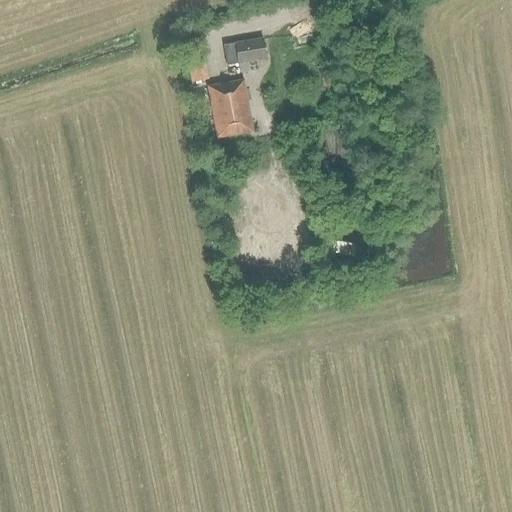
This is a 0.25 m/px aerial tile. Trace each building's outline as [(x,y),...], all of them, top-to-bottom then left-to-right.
[(208,38),(190,39),(193,82),(211,80),(208,38)] [(265,60),(262,41),(223,46),(226,65),(237,64),(239,73),(249,71),(247,63),(265,60)] [(334,88),(333,77),(321,79),(322,90),(334,88)] [(251,132),(242,81),(206,87),(215,138),(251,132)] [(295,124),(288,125),(285,125),(287,132),(297,131),(295,124)]
